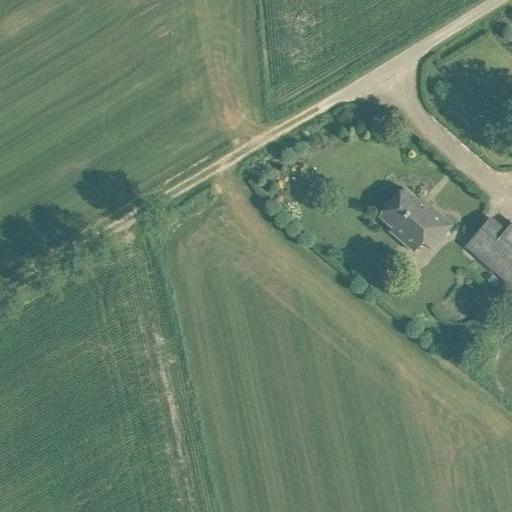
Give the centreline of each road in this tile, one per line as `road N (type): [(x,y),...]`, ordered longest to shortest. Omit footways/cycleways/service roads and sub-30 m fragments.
road 1 (track): [(340,102),(0,299)]
road 2 (unclassified): [(501,0),(340,102)]
